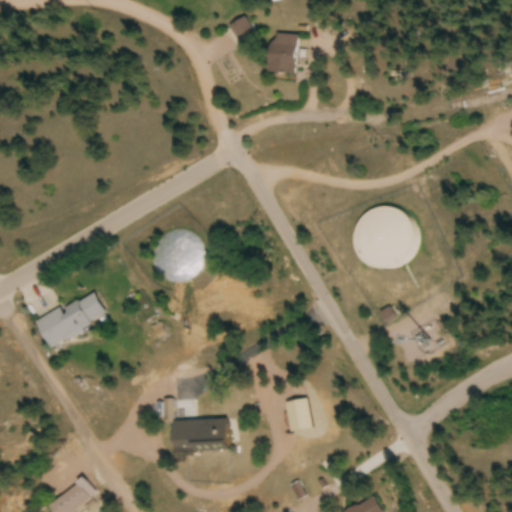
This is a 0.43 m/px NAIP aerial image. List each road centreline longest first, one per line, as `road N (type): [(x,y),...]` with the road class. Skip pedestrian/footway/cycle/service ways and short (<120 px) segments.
road 1 (residential): [(455,511),(237,152)]
road 2 (residential): [(237,152),(188,48),(148,14),(83,2),(0,15)]
road 3 (residential): [(0,305),(237,152)]
road 4 (residential): [(126,511),(0,311)]
road 5 (residential): [(511,366),(405,436)]
